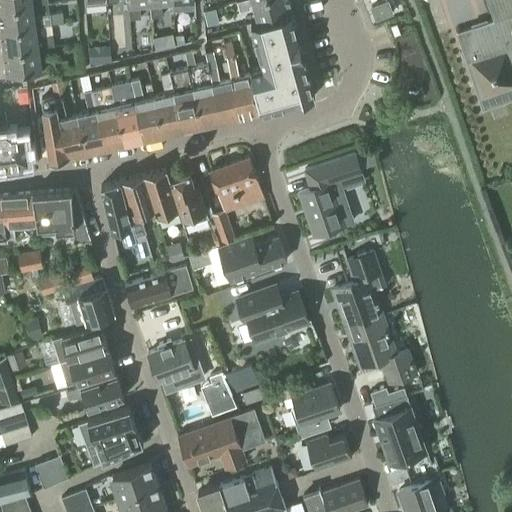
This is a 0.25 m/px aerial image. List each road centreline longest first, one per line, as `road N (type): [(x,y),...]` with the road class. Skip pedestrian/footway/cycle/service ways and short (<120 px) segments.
road 1 (residential): [(387,511),(257,125)]
road 2 (residential): [(85,173),(193,511)]
road 3 (residential): [(257,125),(348,103),(359,89),(345,0)]
road 4 (residential): [(85,173),(257,125)]
